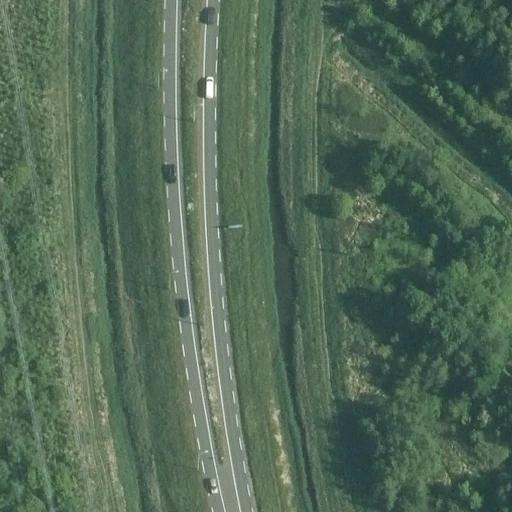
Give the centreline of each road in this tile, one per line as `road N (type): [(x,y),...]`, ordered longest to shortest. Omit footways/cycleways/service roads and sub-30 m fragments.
road 1 (primary): [(161,0),(179,287),(221,511)]
road 2 (primary): [(246,511),(216,288),(211,0)]
